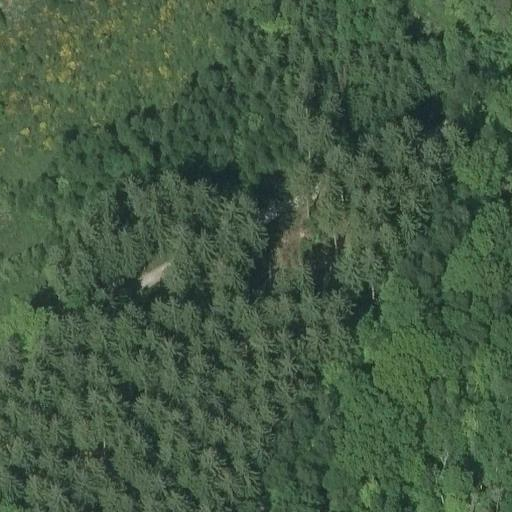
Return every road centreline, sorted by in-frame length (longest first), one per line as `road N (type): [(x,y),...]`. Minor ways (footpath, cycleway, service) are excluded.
road 1 (track): [(0,380),(220,237),(511,93)]
road 2 (track): [(334,511),(511,198)]
